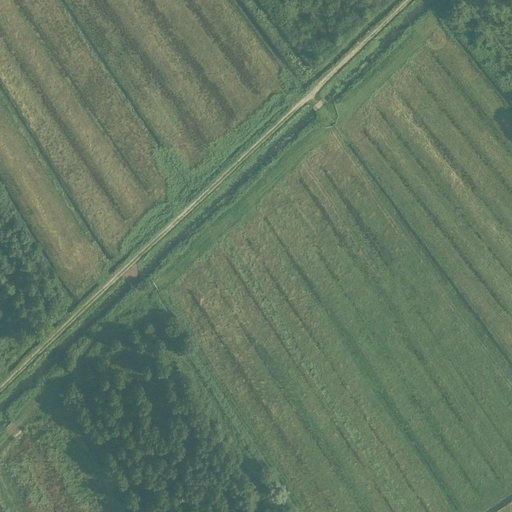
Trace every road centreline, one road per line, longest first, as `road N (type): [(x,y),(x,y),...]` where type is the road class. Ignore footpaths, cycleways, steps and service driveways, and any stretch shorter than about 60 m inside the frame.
road 1 (track): [(123,271),(410,0)]
road 2 (track): [(279,511),(140,289)]
road 3 (track): [(0,389),(123,271)]
